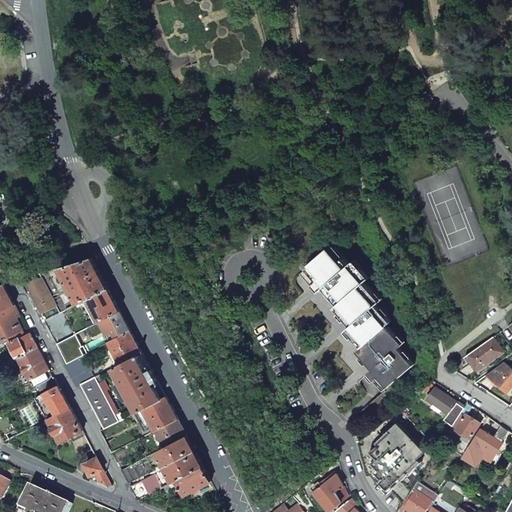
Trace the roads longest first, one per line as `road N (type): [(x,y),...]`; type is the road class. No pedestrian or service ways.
road 1 (residential): [(35,4),(43,77),(74,180),(240,511)]
road 2 (residential): [(0,254),(130,504)]
road 3 (residential): [(260,291),(382,511)]
road 4 (residential): [(511,418),(442,371),(442,360),(505,308)]
road 5 (residential): [(130,504),(0,446)]
